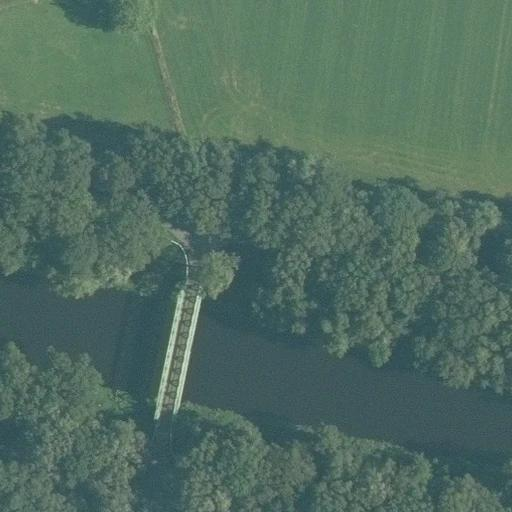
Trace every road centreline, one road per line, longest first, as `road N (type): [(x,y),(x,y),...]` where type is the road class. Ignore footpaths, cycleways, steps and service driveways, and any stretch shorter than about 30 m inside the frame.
road 1 (unclassified): [(147,498),(199,265),(193,232),(168,213),(0,176)]
road 2 (track): [(184,222),(288,231),(511,280)]
road 3 (unclassified): [(147,498),(0,458)]
